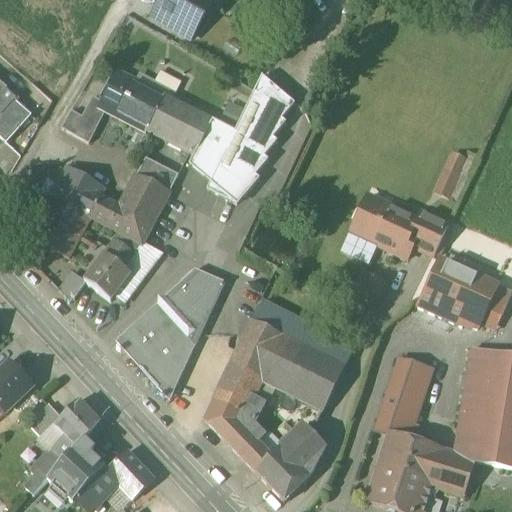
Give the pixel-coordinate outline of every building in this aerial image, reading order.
[(164,0),(155,16),(178,30),(176,33),(191,42),(211,7),(200,0),(164,0)] [(151,92),(118,75),(103,105),(100,112),(105,115),(146,136),(146,135),(164,100),(172,104),(181,87),(160,76),(151,92)] [(235,136),(216,174),(223,180),(242,196),(246,199),(259,183),(255,179),(268,164),(264,161),(277,145),(273,142),(286,127),(282,123),(294,108),(262,81),(262,80),(235,135),(235,136)] [(19,102),(0,84),(0,140),(6,145),(30,118),(16,105),(19,102)] [(93,99),(82,119),(71,114),(61,131),(89,146),(105,115),(100,112),(103,105),(93,99)] [(172,104),(164,100),(146,135),(194,160),(195,160),(213,124),(172,104)] [(213,124),(195,160),(194,160),(190,167),(214,179),(216,174),(235,136),(235,135),(213,124)] [(178,179),(146,162),(137,179),(170,196),(178,179)] [(105,192),(67,170),(50,200),(78,214),(90,220),(100,201),(105,192)] [(242,196),(223,180),(216,174),(214,179),(207,193),(225,202),(237,208),(242,196)] [(457,180),(445,175),(435,195),(448,201),(457,180)] [(137,179),(119,210),(100,201),(90,220),(91,221),(122,236),(141,246),(170,196),(137,179)] [(78,214),(50,200),(19,253),(34,269),(46,249),(69,261),(91,221),(90,220),(78,214)] [(415,223),(368,201),(343,255),(368,266),(376,248),(399,259),(398,261),(405,264),(412,250),(423,227),(415,223)] [(448,229),(419,216),(415,223),(423,227),(412,250),(434,261),(448,229)] [(141,246),(122,236),(115,245),(135,260),(144,248),(141,246)] [(115,245),(106,258),(125,273),(135,260),(115,245)] [(84,283),(83,284),(85,285),(110,304),(130,277),(125,273),(106,258),(105,257),(84,283)] [(511,297),(438,263),(430,282),(487,308),(484,314),(500,321),(511,297)] [(84,283),(73,276),(59,294),(69,306),(85,285),(83,284),(84,283)] [(189,279),(167,300),(166,300),(164,302),(165,303),(165,308),(159,308),(158,307),(156,309),(157,310),(146,319),(122,340),(132,351),(132,352),(173,397),(225,286),(224,286),(223,287),(222,286),(221,289),(192,276),(189,279)] [(386,287),(362,276),(350,302),(374,313),(386,287)] [(487,308),(430,282),(418,310),(448,323),(450,320),(477,332),(484,314),(487,308)] [(278,315),(260,306),(251,325),(268,333),(278,315)] [(278,315),(268,333),(283,340),(322,359),(331,342),(278,315)] [(268,333),(251,325),(204,422),(255,475),(270,461),(241,430),(262,386),(262,385),(283,340),(268,333)] [(322,359),(283,340),(262,385),(323,414),(345,370),(322,359)] [(353,353),(331,342),(322,359),(345,370),(353,353)] [(511,360),(470,353),(458,430),(458,431),(454,458),(475,465),(511,471),(511,360)] [(425,373),(398,364),(374,434),(388,438),(389,437),(397,440),(398,440),(409,443),(413,430),(406,428),(425,373)] [(9,365),(0,373),(0,409),(4,414),(31,389),(9,365)] [(61,421),(54,428),(76,451),(83,444),(99,425),(79,404),(61,421)] [(48,408),(27,427),(40,441),(54,428),(61,421),(48,408)] [(83,444),(88,449),(104,431),(99,425),(83,444)] [(40,441),(39,442),(51,453),(64,465),(76,451),(54,428),(40,441)] [(325,452),(303,429),(280,451),(310,481),(325,452)] [(397,440),(389,437),(388,438),(367,504),(389,511),(425,511),(432,490),(464,500),(475,465),(454,458),(436,452),(437,449),(419,443),(418,446),(409,443),(398,440),(397,440)] [(64,465),(47,483),(72,506),(76,502),(105,472),(90,458),(94,454),(88,449),(83,444),(76,451),(64,465)] [(310,481),(280,451),(270,461),(255,475),(284,506),(310,481)] [(47,483),(64,465),(51,453),(31,476),(36,481),(44,486),(47,483)] [(105,472),(76,502),(86,511),(94,511),(112,493),(118,488),(132,503),(154,483),(127,454),(106,474),(105,472)] [(44,486),(36,481),(26,492),(33,498),(44,486)]
